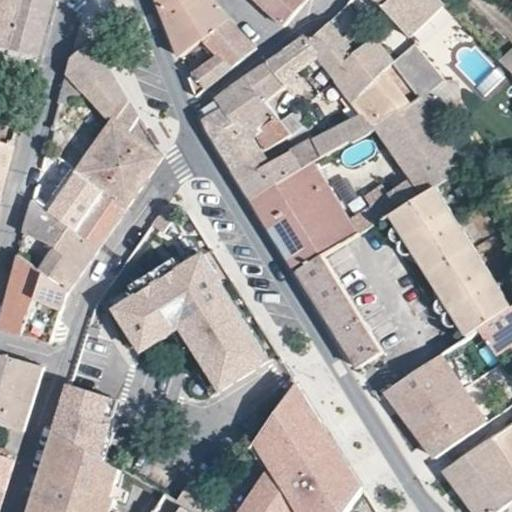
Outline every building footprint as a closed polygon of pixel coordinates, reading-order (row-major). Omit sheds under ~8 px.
[(51,0),(0,0),(0,52),(35,61),(51,0)] [(210,0),(160,0),(183,56),(204,40),(230,21),(210,0)] [(256,0),(286,25),(308,0),(256,0)] [(456,17),(440,0),(377,0),(421,48),(456,17)] [(319,61),(335,81),(358,61),(352,56),(376,38),(349,5),(313,40),(309,37),(238,85),(202,113),(213,135),(253,200),(317,161),(327,153),(315,143),(267,169),(264,157),(292,135),(269,98),(319,61)] [(257,48),(230,21),(204,40),(216,56),(190,78),(198,95),(257,48)] [(379,126),(423,99),(376,38),(352,56),(358,61),(335,81),(346,92),(343,105),(358,108),(365,118),(315,143),(327,153),(379,126)] [(70,62),(61,104),(85,94),(111,121),(80,177),(108,193),(130,206),(164,156),(130,133),(141,117),(93,40),(70,62)] [(511,73),(511,50),(500,62),(511,73)] [(414,178),(432,190),(468,168),(423,99),(379,126),(414,178)] [(0,196),(12,150),(0,147),(0,196)] [(349,209),(317,161),(253,200),(298,274),(325,257),(397,215),(432,190),(414,178),(388,191),(384,182),(363,194),(368,203),(349,209)] [(99,246),(130,206),(108,193),(77,233),(99,246)] [(422,202),(397,221),(470,341),(511,314),(511,308),(438,198),(422,202)] [(55,246),(67,228),(34,202),(26,236),(55,246)] [(199,255),(169,209),(158,214),(146,226),(135,241),(160,284),(121,310),(144,353),(182,328),(222,392),(271,359),(217,275),(205,254),(199,255)] [(68,293),(99,246),(77,233),(67,228),(55,246),(37,272),(68,293)] [(128,250),(122,256),(128,261),(133,255),(128,250)] [(384,352),(325,257),(298,274),(358,370),(384,352)] [(37,272),(17,258),(0,323),(0,330),(52,346),(68,293),(37,272)] [(388,394),(436,458),(487,422),(499,410),(468,368),(500,356),(511,349),(511,314),(470,341),(388,394)] [(0,423),(0,424),(25,431),(43,369),(0,356),(0,423)] [(74,385),(69,384),(56,430),(102,456),(109,429),(101,426),(110,395),(74,385)] [(326,429),(298,386),(260,440),(280,472),(266,481),(243,511),(349,511),(358,500),(318,434),(326,429)] [(0,490),(3,491),(25,431),(0,424),(0,423),(0,440),(2,442),(3,455),(0,454),(0,490)] [(511,427),(483,444),(511,480),(511,427)] [(56,430),(31,511),(111,511),(125,470),(102,456),(56,430)] [(511,480),(483,444),(449,471),(481,511),(499,511),(511,502),(511,480)] [(142,461),(133,476),(165,496),(174,480),(142,461)]
